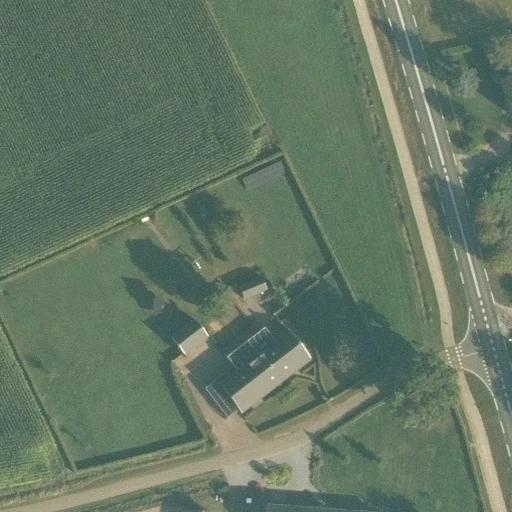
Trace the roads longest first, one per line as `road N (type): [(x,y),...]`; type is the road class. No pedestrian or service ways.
road 1 (unclassified): [(58,511),(225,470),(453,361),(493,350)]
road 2 (primary): [(493,350),(461,211),(394,0)]
